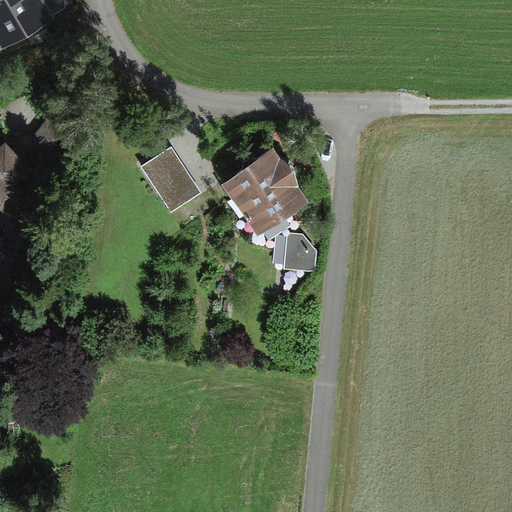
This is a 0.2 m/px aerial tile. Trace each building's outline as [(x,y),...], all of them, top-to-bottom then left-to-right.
[(47,0),(0,0),(0,39),(2,43),(55,12),(55,11),(47,0)] [(47,0),(55,11),(66,5),(65,0),(47,0)] [(55,106),(34,135),(58,153),(80,124),(55,106)] [(0,205),(24,198),(20,173),(30,162),(6,135),(0,140),(0,205)] [(274,141),(222,174),(233,190),(231,199),(237,208),(245,210),(258,229),(310,196),(299,179),(296,162),(281,151),(274,141)] [(141,162),(171,209),(202,188),(172,142),(141,162)] [(24,198),(0,205),(0,215),(7,230),(11,229),(15,237),(28,233),(24,198)] [(284,266),(316,269),(318,248),(303,230),(288,229),(284,266)]
